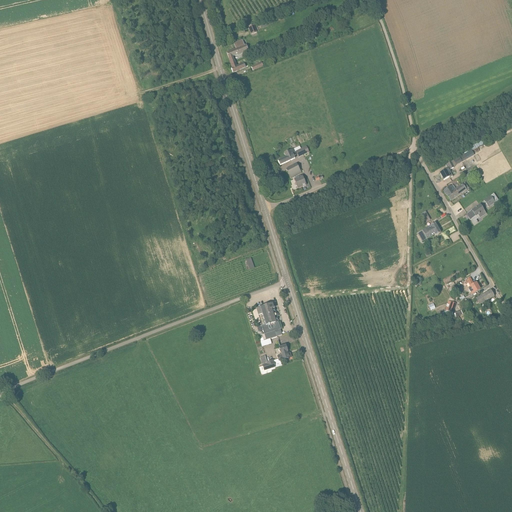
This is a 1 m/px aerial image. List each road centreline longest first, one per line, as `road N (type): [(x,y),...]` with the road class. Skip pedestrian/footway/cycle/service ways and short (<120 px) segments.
road 1 (unclassified): [(0,393),(287,281)]
road 2 (secondary): [(360,511),(287,281)]
road 3 (secondary): [(264,208),(199,0)]
road 4 (unclassified): [(511,318),(414,148)]
road 5 (unclassified): [(414,148),(264,208)]
road 6 (track): [(0,394),(104,511)]
road 7 (unclassified): [(370,0),(401,83),(414,148)]
